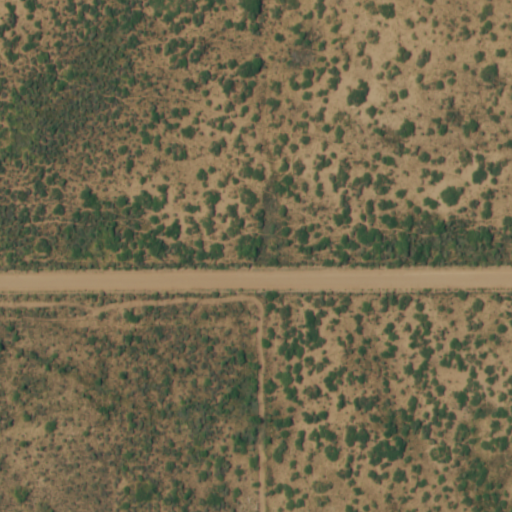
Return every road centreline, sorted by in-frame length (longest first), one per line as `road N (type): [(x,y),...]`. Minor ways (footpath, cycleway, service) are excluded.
road 1 (residential): [(511,279),(0,282)]
road 2 (residential): [(286,281),(288,0)]
